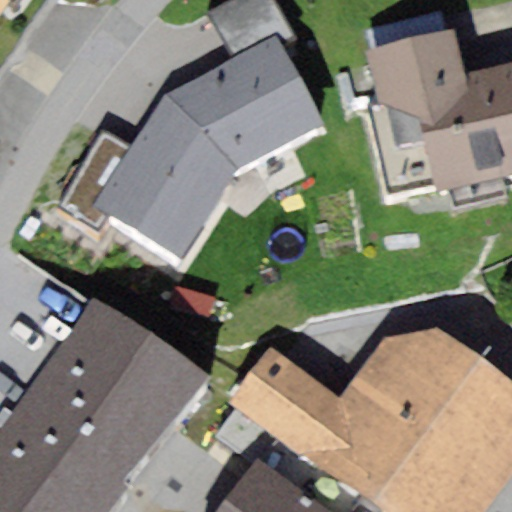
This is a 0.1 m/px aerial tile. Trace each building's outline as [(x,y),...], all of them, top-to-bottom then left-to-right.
[(0,0),(0,29),(3,25),(0,22),(0,16),(10,0),(0,0)] [(241,0),(204,18),(231,72),(271,53),(276,63),(292,55),(265,0),(241,0)] [(375,64),(364,66),(375,113),(367,115),(389,211),(435,200),(438,213),(511,195),(511,74),(459,86),(443,17),(368,34),(375,64)] [(163,107),(87,229),(177,285),(233,196),(321,152),(276,63),(271,53),(231,72),(163,107)] [(206,402),(90,315),(0,435),(0,511),(132,511),(134,511),(128,506),(206,402)] [(269,360),(228,415),(363,511),(485,511),(511,473),(511,403),(426,340),(382,350),(340,406),(269,360)] [(310,511),(258,474),(238,501),(230,511),(310,511)]
